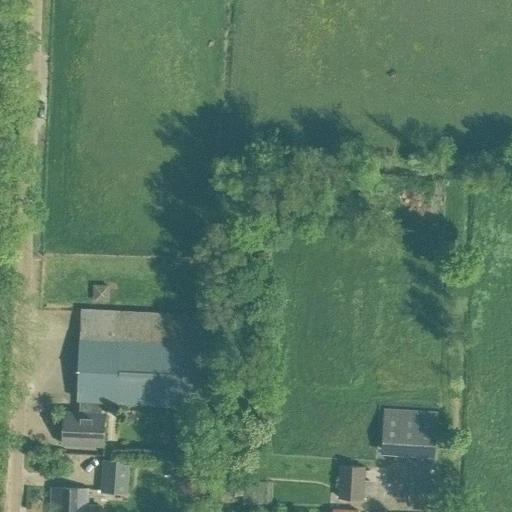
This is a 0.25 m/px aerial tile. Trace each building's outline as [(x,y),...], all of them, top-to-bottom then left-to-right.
[(72,264),(71,292),(115,294),(116,266),(72,264)] [(81,311),(80,337),(78,399),(80,399),(106,400),(106,401),(200,406),(204,316),(81,311)] [(106,400),(80,399),(80,412),(64,412),(63,444),(104,445),(105,414),(106,401),(106,400)] [(391,406),(392,451),(446,449),(445,404),(391,406)] [(101,491),(129,493),(130,460),(102,459),(101,491)] [(366,467),(340,465),(339,497),(364,499),(366,467)] [(89,488),(88,488),(52,487),(51,511),(101,511),(102,506),(88,506),(89,488)] [(377,492),(377,508),(423,509),(423,493),(377,492)]
